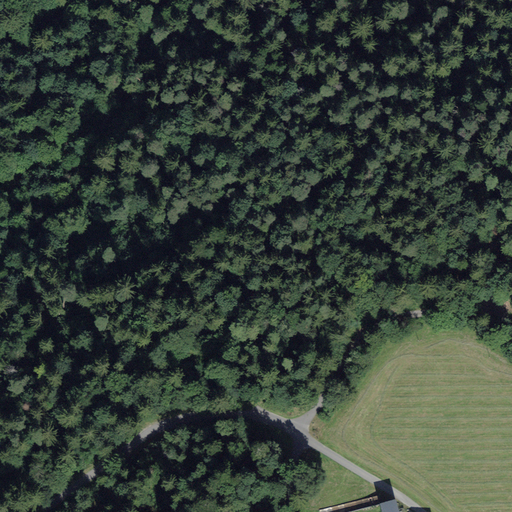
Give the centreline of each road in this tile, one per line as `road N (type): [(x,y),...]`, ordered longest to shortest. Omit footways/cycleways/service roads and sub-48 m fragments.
road 1 (unclassified): [(40,511),(164,423),(255,414),(299,432)]
road 2 (track): [(0,209),(22,172),(102,126),(122,102),(147,28),(166,0)]
road 3 (unclassified): [(299,432),(349,351),(388,319),(461,308),(511,327)]
road 4 (unclassified): [(422,511),(299,432)]
